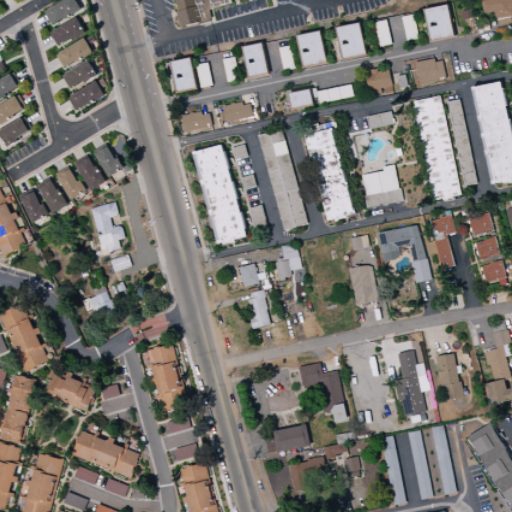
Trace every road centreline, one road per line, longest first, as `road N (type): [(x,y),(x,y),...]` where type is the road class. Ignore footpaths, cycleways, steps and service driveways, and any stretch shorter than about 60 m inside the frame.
road 1 (residential): [(129,340),(102,358),(86,357),(53,304),(0,281),(170,509),(129,340)]
road 2 (tertiary): [(115,0),(252,511)]
road 3 (residential): [(214,367),(511,307)]
road 4 (residential): [(9,179),(142,99)]
road 5 (residential): [(25,12),(65,144)]
